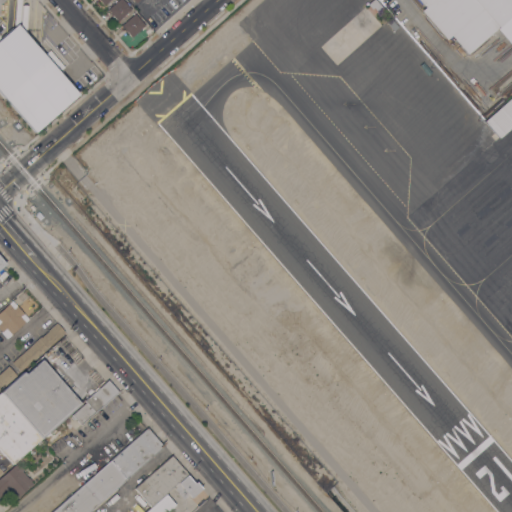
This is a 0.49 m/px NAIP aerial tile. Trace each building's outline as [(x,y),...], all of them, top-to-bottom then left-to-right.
[(117,0),(122,0),(131,9),(117,21),(112,15),(111,16),(109,14),(110,13),(107,10),(117,0)] [(372,0),(376,0),(379,3),(372,9),(368,4),(372,0)] [(511,0),(511,13),(466,54),(450,35),(445,40),(420,11),(425,7),(418,0),(511,0)] [(135,14),(145,26),(131,37),(126,31),(125,32),(123,30),(124,29),(121,26),(135,14)] [(385,21),(389,17),(398,27),(393,31),(385,21)] [(43,55),(49,50),(64,67),(58,72),(77,94),(34,132),(0,92),(0,38),(16,24),(43,55)] [(511,96),(511,126),(499,138),(484,121),(511,96)] [(28,319),(6,339),(0,332),(1,332),(0,330),(0,310),(12,300),(28,319)] [(43,350),(44,351),(29,364),(29,363),(19,371),(11,362),(17,357),(18,357),(33,343),(33,342),(40,336),(41,337),(48,331),(47,330),(55,323),(63,332),(43,350)] [(0,393),(24,372),(25,374),(41,359),(80,403),(40,439),(0,393)] [(0,389),(0,372),(7,366),(15,376),(0,389)] [(108,380),(118,392),(80,425),(71,415),(85,402),(84,401),(107,381),(108,380)] [(12,464),(0,450),(0,393),(40,439),(12,464)] [(88,511),(49,511),(146,427),(163,446),(88,511)] [(175,486),(174,485),(150,507),(134,489),(171,456),(187,474),(186,475),(187,476),(175,486)] [(0,477),(17,463),(23,470),(22,471),(28,478),(29,478),(33,483),(15,498),(8,490),(0,496),(0,477)] [(193,483),(195,482),(201,489),(190,498),(188,495),(183,499),(174,489),(176,487),(175,486),(187,476),(193,483)] [(145,511),(165,495),(175,506),(168,511),(145,511)]
